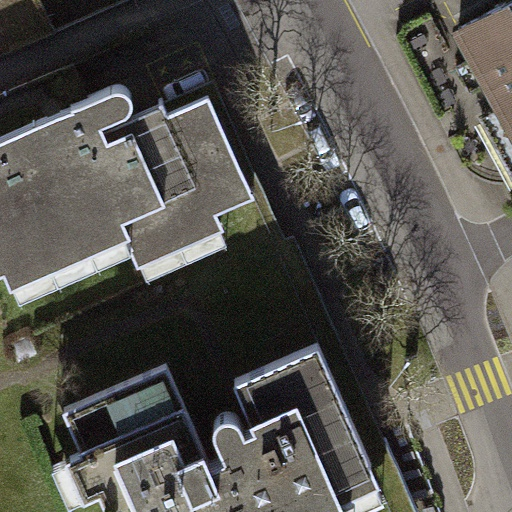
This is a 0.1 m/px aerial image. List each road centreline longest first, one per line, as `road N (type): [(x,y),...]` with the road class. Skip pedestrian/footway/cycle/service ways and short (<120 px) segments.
road 1 (residential): [(447,294),(296,0)]
road 2 (residential): [(511,497),(447,294)]
road 3 (residential): [(0,67),(155,0)]
